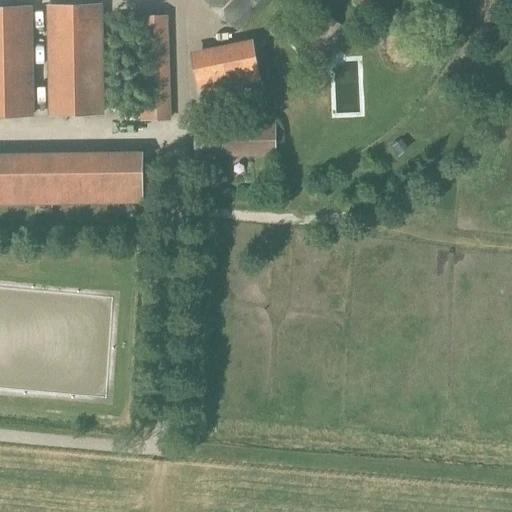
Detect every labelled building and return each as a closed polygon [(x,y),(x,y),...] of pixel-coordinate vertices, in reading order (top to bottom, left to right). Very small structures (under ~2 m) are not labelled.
[(209,0),(238,27),(263,0),(209,0)] [(0,6),(0,117),(34,117),(32,5),(0,6)] [(51,115),(111,114),(110,101),(105,100),(103,5),(49,7),(51,115)] [(334,26),(325,9),(290,29),(299,46),(334,26)] [(173,120),(168,16),(114,18),(115,34),(138,34),(145,122),(173,120)] [(253,43),(192,55),(200,94),(260,81),(253,43)] [(276,124),(205,125),(193,126),(194,158),(277,156),(276,124)] [(142,152),(0,153),(0,205),(143,203),(142,152)]
